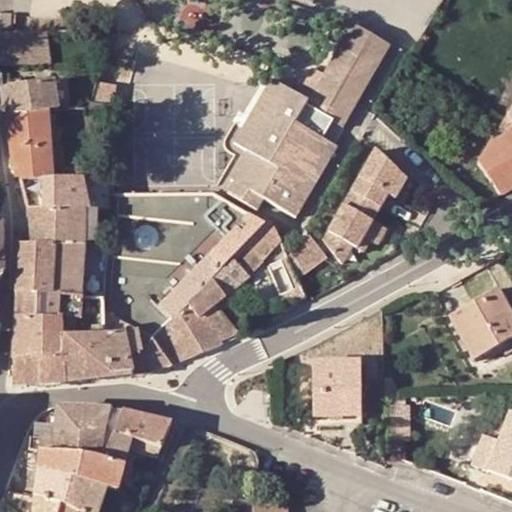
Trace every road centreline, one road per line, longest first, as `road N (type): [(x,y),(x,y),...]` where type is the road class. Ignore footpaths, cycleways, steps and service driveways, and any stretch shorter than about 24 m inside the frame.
road 1 (tertiary): [(194,414),(219,370),(511,214)]
road 2 (residential): [(0,149),(11,252),(1,363)]
road 3 (unclassified): [(194,414),(101,392),(52,395),(14,416)]
road 4 (tertiary): [(348,474),(194,414)]
